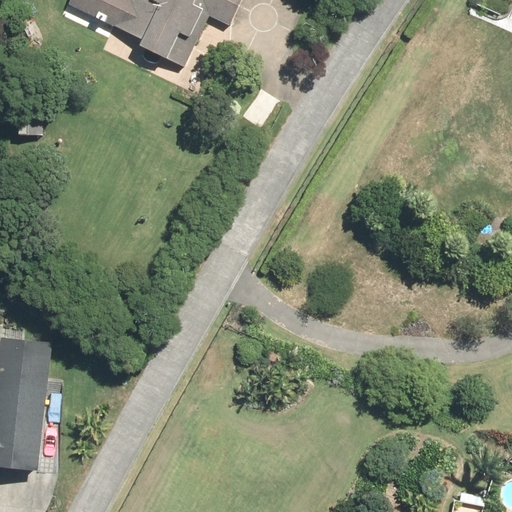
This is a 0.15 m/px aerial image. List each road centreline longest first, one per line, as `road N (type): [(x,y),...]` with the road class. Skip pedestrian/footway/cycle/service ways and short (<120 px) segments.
road 1 (residential): [(90,511),(207,287),(386,0)]
road 2 (unknown): [(207,287),(305,339),(416,365),(468,363),(511,326)]
